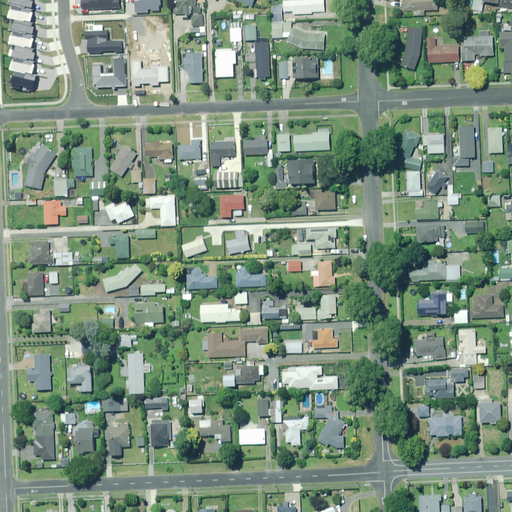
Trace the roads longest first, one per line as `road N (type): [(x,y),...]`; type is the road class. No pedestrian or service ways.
road 1 (residential): [(6,487),(384,472)]
road 2 (residential): [(368,101),(384,472)]
road 3 (residential): [(79,113),(368,101)]
road 4 (residential): [(6,487),(0,332)]
road 5 (residential): [(368,101),(511,95)]
road 6 (residential): [(384,472),(511,465)]
